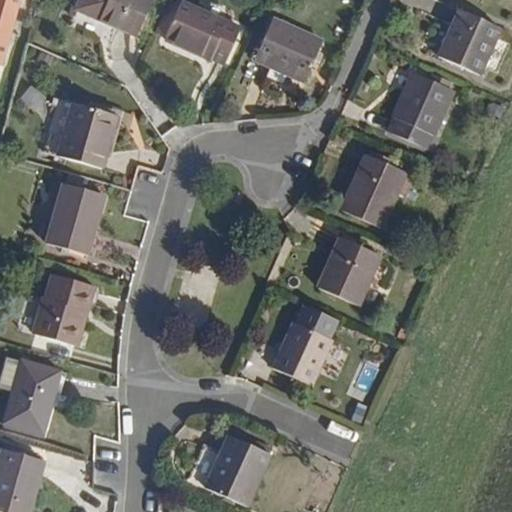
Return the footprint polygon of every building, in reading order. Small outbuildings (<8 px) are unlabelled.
[(0,0),(0,64),(9,66),(22,9),(34,3),(34,0),(0,0)] [(76,0),(73,8),(136,32),(148,2),(143,0),(76,0)] [(172,0),(162,29),(227,54),(241,16),(200,0),(182,0),(182,1),(178,0),(172,0)] [(452,0),(435,45),(479,62),(497,18),(453,0),(452,0)] [(255,46),(312,68),(327,27),(271,5),(255,46)] [(389,126),(420,139),(443,80),(403,64),(385,109),(394,113),(389,126)] [(30,140),(77,154),(93,95),(47,82),(30,140)] [(336,198),(374,214),(396,160),(358,144),(336,198)] [(38,233),(87,247),(104,189),(55,174),(38,233)] [(220,198),(232,203),(238,188),(227,184),(220,198)] [(311,278),(351,293),(372,243),(332,227),(311,278)] [(36,331),(79,343),(97,282),(54,270),(36,331)] [(270,365),(308,380),(327,334),(289,319),(279,345),(273,347),(267,360),(270,365)] [(5,389),(19,393),(27,366),(13,362),(5,389)] [(11,421),(43,430),(60,372),(28,362),(27,366),(19,393),(11,421)] [(205,485),(247,502),(268,448),(227,431),(205,485)] [(0,505),(12,509),(30,448),(0,438),(0,505)]
